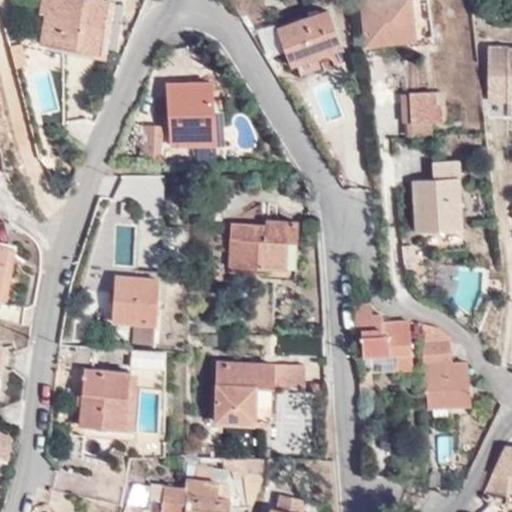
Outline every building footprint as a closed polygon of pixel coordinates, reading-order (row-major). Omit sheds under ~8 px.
[(39,49),(97,60),(108,0),(107,0),(36,0),(34,17),(43,20),(39,49)] [(409,0),(345,0),(347,15),(356,15),(360,54),(405,50),(400,9),(411,7),(409,0)] [(501,2),(486,0),(480,0),(480,25),(501,26),(501,2)] [(266,38),(281,73),(304,63),(333,51),(317,16),(266,38)] [(511,106),(511,52),(481,54),(483,108),(511,106)] [(304,63),(281,73),(287,86),(310,77),(304,63)] [(135,159),(135,174),(173,173),(173,156),(203,157),(202,94),(157,95),(158,156),(149,155),(150,135),(137,135),(135,159)] [(430,100),(403,101),(403,102),(406,131),(396,131),(397,145),(427,144),(426,130),(441,129),(440,113),(431,113),(430,100)] [(396,131),(406,131),(403,102),(394,103),(396,131)] [(118,158),(135,159),(137,135),(118,136),(118,158)] [(410,187),(412,238),(451,236),(452,171),(431,171),(431,187),(410,187)] [(268,289),(288,290),(289,230),(259,229),(258,238),(223,237),(222,278),(268,280),(268,289)] [(106,326),(142,329),(143,307),(149,307),(150,287),(107,284),(106,326)] [(361,310),(346,309),(347,336),(354,335),(355,363),(388,361),(387,376),(401,376),(398,328),(372,327),(371,321),(362,321),(361,310)] [(415,331),(415,333),(421,412),(460,409),(457,366),(443,367),(443,343),(439,339),(430,338),(418,331),(415,331)] [(206,436),(259,436),(260,399),(295,399),(296,373),(205,375),(206,436)] [(72,438),(117,439),(120,378),(73,377),(72,438)] [(350,381),(351,402),(360,402),(359,381),(350,381)] [(511,448),(495,447),(472,494),(485,497),(493,476),(511,479),(511,478),(511,448)] [(400,466),(399,484),(415,484),(416,467),(400,466)] [(420,475),(418,496),(432,497),(433,476),(420,475)] [(212,489),(183,487),(182,496),(181,511),(222,511),(223,509),(210,508),(212,489)] [(181,511),(182,496),(127,490),(120,511),(138,511),(141,507),(155,507),(153,511),(181,511)]
